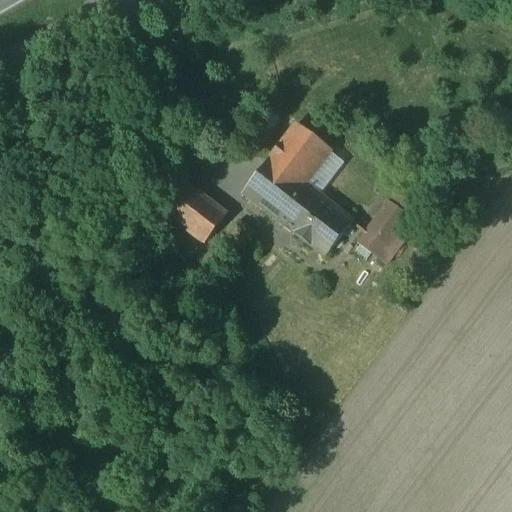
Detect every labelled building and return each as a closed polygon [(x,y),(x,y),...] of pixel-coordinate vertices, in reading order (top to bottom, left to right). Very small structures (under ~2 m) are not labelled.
[(327,149),(293,124),(268,158),(301,184),(301,183),(327,149)] [(268,158),(267,158),(241,193),(324,256),(350,221),(301,183),(301,184),(268,158)] [(224,215),(179,181),(158,209),(185,230),(202,243),(224,215)] [(395,207),(376,234),(367,227),(356,243),(384,264),(415,222),(395,207)] [(202,243),(185,230),(176,243),(192,256),(202,243)]
